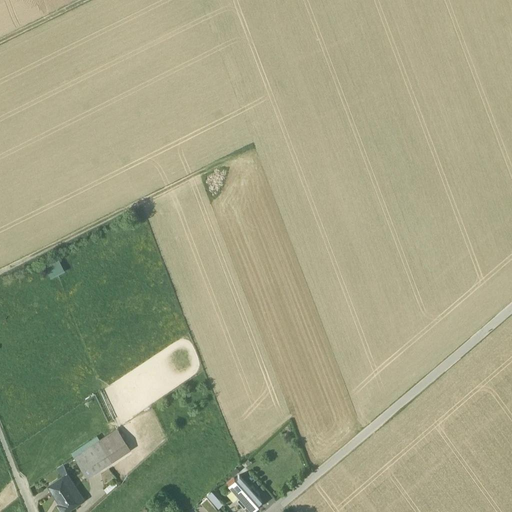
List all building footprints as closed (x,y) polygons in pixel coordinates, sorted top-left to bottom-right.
[(57,256),(43,263),(50,277),(64,269),(57,256)] [(116,429),(100,440),(112,458),(128,448),(116,429)] [(72,452),(74,456),(100,440),(97,436),(72,452)] [(100,440),(74,456),(86,475),(112,458),(100,440)] [(62,476),(48,485),(59,503),(57,504),(62,511),(63,511),(80,502),(79,501),(84,498),(67,473),(62,476)] [(250,487),(239,475),(235,478),(234,477),(228,483),(239,496),(236,499),(244,507),(247,505),(251,510),(258,504),(257,503),(261,500),(257,495),(259,493),(252,485),(250,487)] [(116,484),(113,480),(103,489),(106,493),(116,484)] [(222,504),(211,491),(207,494),(218,507),(222,504)] [(214,511),(217,509),(207,497),(201,503),(208,511),(214,511)]
